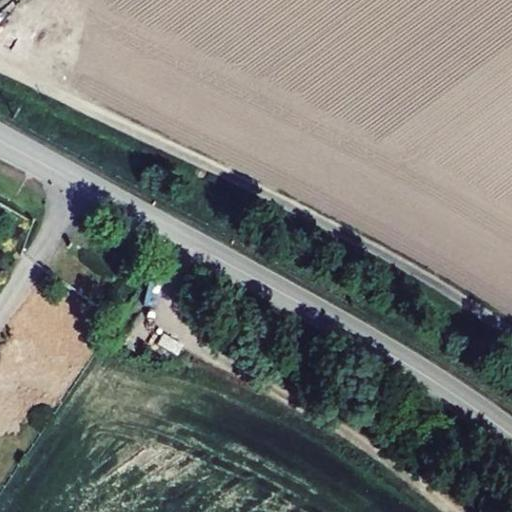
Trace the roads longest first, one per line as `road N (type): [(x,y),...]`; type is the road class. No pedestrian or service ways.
road 1 (tertiary): [(0,143),(344,329),(511,439)]
road 2 (residential): [(0,59),(369,240),(511,325)]
